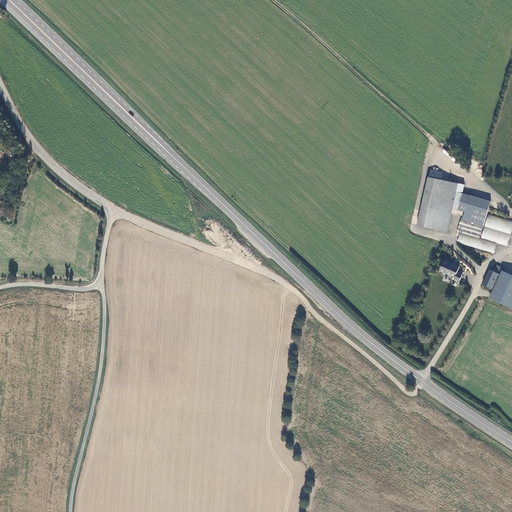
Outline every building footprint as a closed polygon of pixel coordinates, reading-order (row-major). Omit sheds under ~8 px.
[(463,193),(465,185),(429,176),(418,225),(447,232),(453,209),(459,210),(463,193)] [(489,215),(492,201),(463,193),(459,210),(467,212),(465,221),(486,226),(489,215)] [(511,221),(489,215),(486,226),(511,232),(511,221)] [(483,238),(486,226),(465,221),(460,220),(457,232),(461,233),(483,238)] [(511,234),(511,232),(486,226),(483,238),(510,245),(511,234)] [(497,243),(461,233),(458,243),(494,253),(497,243)] [(460,266),(444,260),(440,271),(455,277),(455,278),(460,281),(463,274),(458,272),(460,266)] [(493,268),(492,272),(499,275),(493,291),(495,292),(492,300),(511,309),(511,276),(500,271),(502,269),(498,267),(497,269),(493,268)] [(499,275),(492,272),(485,288),(493,291),(499,275)]
